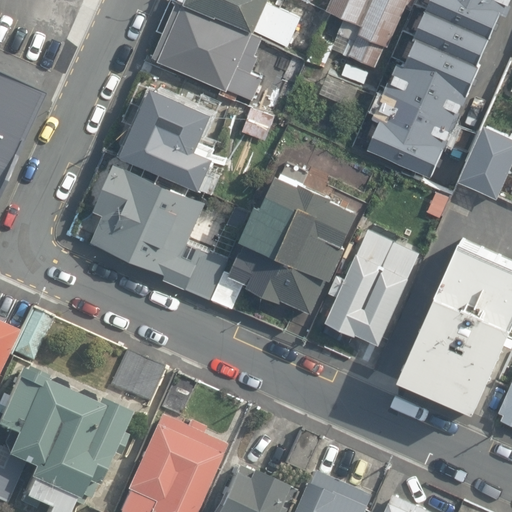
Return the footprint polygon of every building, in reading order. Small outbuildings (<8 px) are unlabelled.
[(179,0),(179,1),(182,2),(222,19),(223,17),(267,37),(291,48),(305,18),(280,6),(282,0),(179,0)] [(407,0),(330,0),(328,6),(361,21),(358,33),(387,44),(407,0)] [(511,8),(511,0),(433,0),(375,127),(444,159),(511,8)] [(222,19),(182,2),(157,59),(163,61),(162,63),(230,92),(231,90),(256,101),(265,78),(253,73),(261,57),(258,56),(267,37),(223,17),(222,19)] [(0,201),(48,97),(0,75),(0,201)] [(130,151),(127,157),(205,192),(218,160),(201,153),(218,115),(157,88),(139,130),(129,132),(124,142),(130,151)] [(511,174),(511,131),(486,119),(458,178),(501,198),(511,174)] [(205,200),(115,160),(96,212),(105,215),(96,243),(191,282),(201,259),(186,252),(205,200)] [(355,211),(270,172),(224,275),(308,311),(355,211)] [(418,251),(363,225),(317,322),(372,348),(418,251)] [(511,345),(511,260),(468,241),(405,381),(481,415),(511,345)] [(201,259),(191,282),(213,292),(229,259),(206,249),(201,259)] [(30,362),(35,353),(53,318),(32,306),(21,325),(0,313),(0,369),(10,351),(30,362)] [(44,511),(68,511),(79,492),(84,495),(132,405),(35,353),(30,362),(0,416),(0,419),(14,427),(3,449),(33,465),(22,484),(51,500),(44,511)] [(511,378),(498,410),(511,415),(511,378)] [(192,511),(224,441),(160,413),(118,507),(128,511),(192,511)] [(273,511),(287,480),(235,457),(210,511),(273,511)] [(361,511),(371,490),(308,463),(285,511),(361,511)] [(441,511),(391,490),(381,511),(441,511)]
